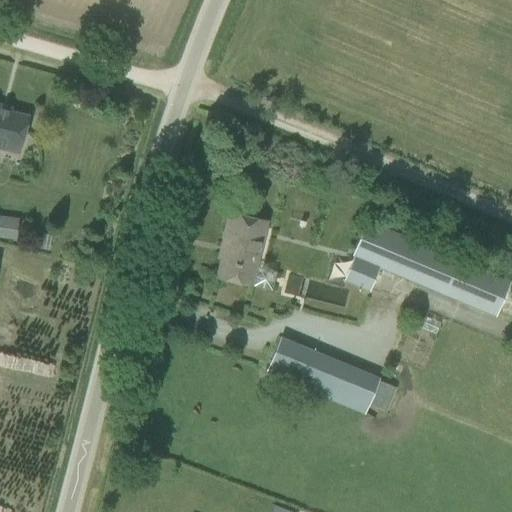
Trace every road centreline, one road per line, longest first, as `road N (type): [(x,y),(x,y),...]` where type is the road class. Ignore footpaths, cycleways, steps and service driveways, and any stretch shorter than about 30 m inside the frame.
road 1 (unclassified): [(74,511),(189,98),(231,0)]
road 2 (track): [(511,224),(237,108),(189,98)]
road 3 (track): [(0,38),(189,98)]
